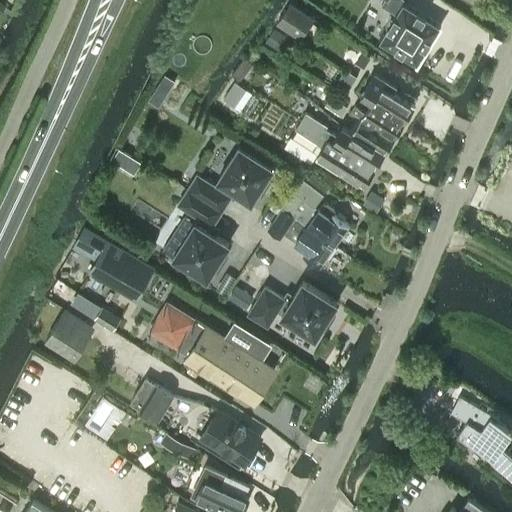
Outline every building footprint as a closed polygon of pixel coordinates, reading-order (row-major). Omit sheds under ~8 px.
[(383,0),(381,4),(396,13),(380,39),(417,62),(441,25),(404,2),(405,0),(383,0)] [(300,38),(313,18),(314,17),(290,1),(276,23),(300,38)] [(362,51),(356,62),(364,67),(371,56),(363,51),(362,51)] [(240,79),(253,62),(245,55),(232,73),(240,79)] [(372,101),(403,121),(414,105),(393,91),(397,85),(375,71),(361,94),(372,101)] [(222,97),(234,105),(248,85),(236,77),(222,97)] [(331,95),(325,104),(341,115),(347,106),(335,98),(331,95)] [(356,104),(353,109),(363,115),(394,136),(403,121),(372,101),(366,110),(356,104)] [(351,152),(375,167),(385,151),(353,132),(343,125),(337,134),(327,128),(328,125),(307,112),(302,120),(351,152)] [(363,115),(353,132),(385,151),(394,136),(363,115)] [(317,154),(340,169),(351,152),(302,120),(296,128),(323,146),(317,154)] [(197,173),(187,188),(222,209),(231,194),(227,192),(230,186),(251,200),(257,191),(261,194),(272,178),(267,175),(273,166),(239,145),(218,179),(219,179),(216,184),(197,173)] [(351,152),(340,169),(364,184),(375,167),(351,152)] [(293,189),(282,205),(284,207),(283,207),(334,244),(349,223),(334,212),(335,210),(333,206),(327,202),(323,202),(319,208),(315,205),(324,192),(302,177),(293,189)] [(223,251),(229,243),(204,227),(207,222),(212,225),(222,209),(187,188),(178,203),(199,217),(196,222),(185,214),(163,248),(207,276),(213,268),(217,271),(228,254),(223,251)] [(362,198),(377,208),(384,198),(369,188),(362,198)] [(320,263),(334,244),(283,207),(269,227),(281,236),(283,232),(307,249),(304,252),(320,263)] [(90,270),(137,297),(154,267),(84,226),(74,242),(98,256),(90,270)] [(336,313),(331,311),(337,301),(302,280),(289,301),(284,298),(284,297),(265,285),(248,312),(267,324),(276,310),(282,313),(281,314),(315,336),(321,327),(325,330),(336,313)] [(230,296),(246,306),(253,295),(237,285),(230,296)] [(167,299),(147,330),(178,349),(179,348),(188,353),(185,357),(254,400),(274,369),(245,351),(257,332),(237,319),(225,338),(205,325),(204,327),(195,321),(197,318),(167,299)] [(95,318),(114,330),(121,318),(102,306),(95,318)] [(83,323),(64,310),(46,338),(75,357),(88,336),(78,330),(83,323)] [(131,400),(160,417),(174,393),(146,375),(131,400)] [(511,428),(499,420),(498,419),(499,416),(460,394),(451,410),(466,419),(457,432),(471,441),(511,479),(511,454),(502,445),(511,430),(511,428)] [(244,463),(252,450),(261,437),(217,409),(201,436),(244,463)] [(181,443),(166,433),(160,442),(175,452),(175,451),(181,443)] [(205,464),(191,494),(209,502),(229,511),(240,511),(248,497),(243,494),(248,484),(205,464)] [(490,511),(468,497),(459,511),(452,506),(448,511),(490,511)] [(23,511),(53,511),(32,499),(23,511)] [(201,511),(179,501),(174,511),(173,511),(201,511)]
